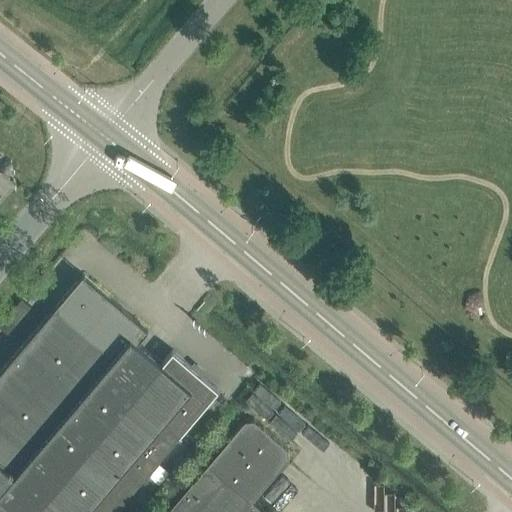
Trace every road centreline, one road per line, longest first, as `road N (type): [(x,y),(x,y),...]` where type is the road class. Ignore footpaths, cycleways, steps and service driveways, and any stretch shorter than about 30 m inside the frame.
road 1 (unclassified): [(511,483),(108,139)]
road 2 (unclassified): [(108,139),(229,0)]
road 3 (unclassified): [(0,269),(108,139)]
road 4 (unclassified): [(108,139),(0,53)]
